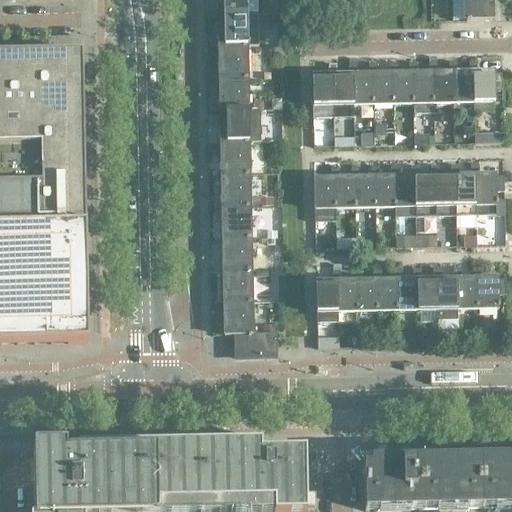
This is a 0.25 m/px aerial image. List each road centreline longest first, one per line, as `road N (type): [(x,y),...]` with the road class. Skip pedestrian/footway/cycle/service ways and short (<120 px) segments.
road 1 (residential): [(158,310),(194,293),(188,0)]
road 2 (tertiary): [(158,310),(151,0)]
road 3 (tertiary): [(127,26),(132,311)]
road 4 (residential): [(325,45),(511,40)]
road 5 (tertiary): [(160,399),(343,396)]
road 6 (tertiary): [(343,396),(511,393)]
road 7 (tertiary): [(4,402),(132,400)]
road 8 (residential): [(0,28),(127,26)]
